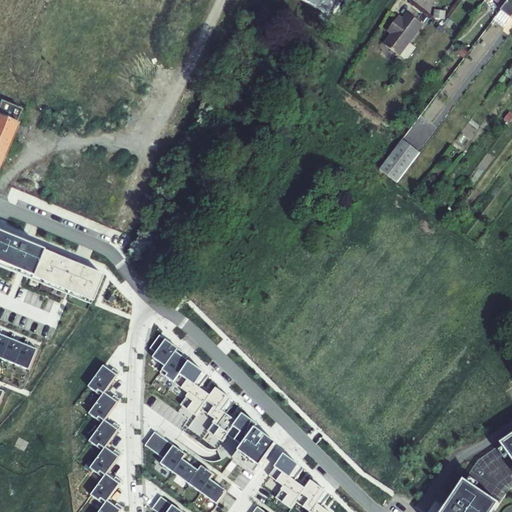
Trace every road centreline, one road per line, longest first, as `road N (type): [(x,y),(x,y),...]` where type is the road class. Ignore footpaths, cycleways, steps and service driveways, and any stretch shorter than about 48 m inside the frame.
road 1 (residential): [(146,295),(381,511)]
road 2 (track): [(110,251),(219,0)]
road 3 (residential): [(0,206),(110,251),(146,295)]
road 4 (residential): [(134,341),(137,511)]
road 5 (residential): [(134,341),(0,289)]
road 6 (residential): [(511,425),(457,454),(418,511)]
